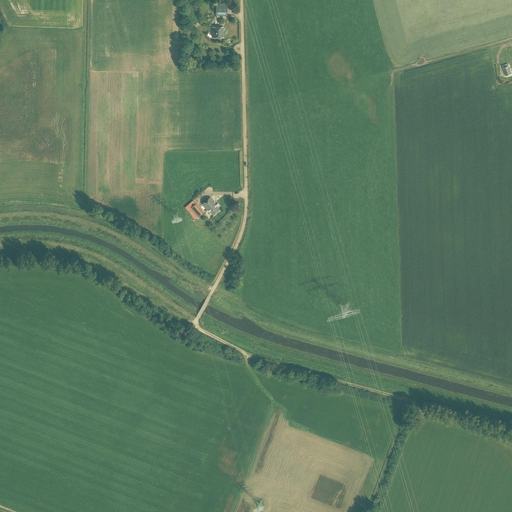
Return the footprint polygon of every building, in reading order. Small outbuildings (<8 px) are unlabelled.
[(227,15),(227,4),(216,4),(215,15),(227,15)] [(223,37),(223,27),(212,27),(212,37),(223,37)] [(505,76),(511,74),(509,66),(502,68),(505,76)] [(219,210),(214,204),(215,203),(210,197),(202,204),(207,210),(208,209),(213,215),(219,210)] [(195,204),(192,200),(188,204),(189,205),(189,206),(191,208),(190,209),(197,217),(203,212),(196,203),(195,204)]
